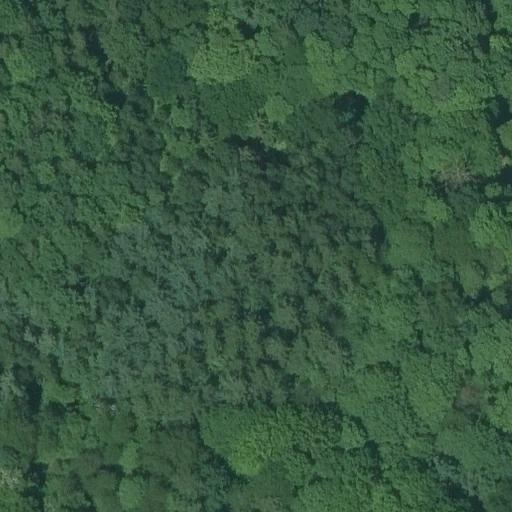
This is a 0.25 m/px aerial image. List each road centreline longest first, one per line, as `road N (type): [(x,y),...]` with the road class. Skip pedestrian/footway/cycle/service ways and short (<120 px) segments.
road 1 (track): [(177,0),(220,65),(266,88),(369,121),(484,140),(511,203)]
road 2 (track): [(320,511),(246,483),(89,475),(0,461)]
